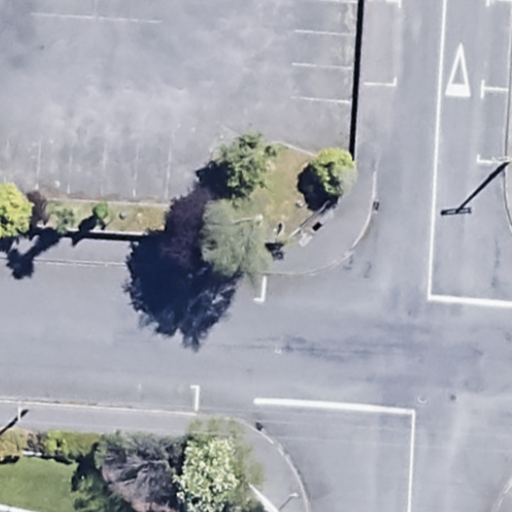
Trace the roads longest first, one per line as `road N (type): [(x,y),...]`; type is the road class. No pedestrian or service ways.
road 1 (residential): [(410,345),(0,324)]
road 2 (residential): [(410,345),(432,0)]
road 3 (unknown): [(0,74),(102,76),(147,59),(171,43),(189,0)]
road 4 (residential): [(401,511),(410,345)]
